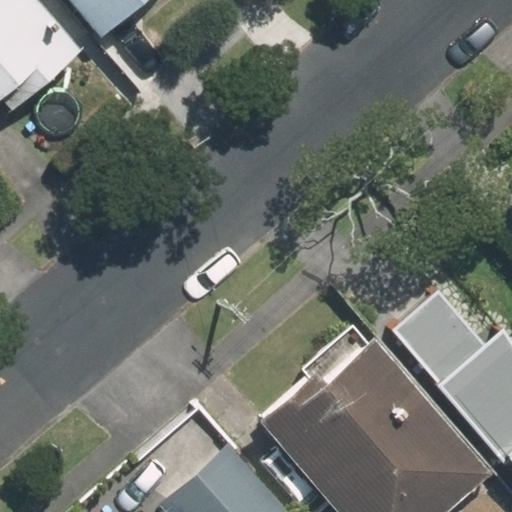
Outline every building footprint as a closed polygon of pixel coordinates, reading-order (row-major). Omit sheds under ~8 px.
[(0,0),(0,113),(64,53),(13,0),(0,0)] [(47,0),(83,41),(131,0),(47,0)] [(511,474),(511,351),(427,255),(366,309),(511,474)] [(241,426),(316,511),(428,511),(471,475),(347,333),(241,426)] [(141,511),(275,511),(278,510),(221,443),(141,511)]
